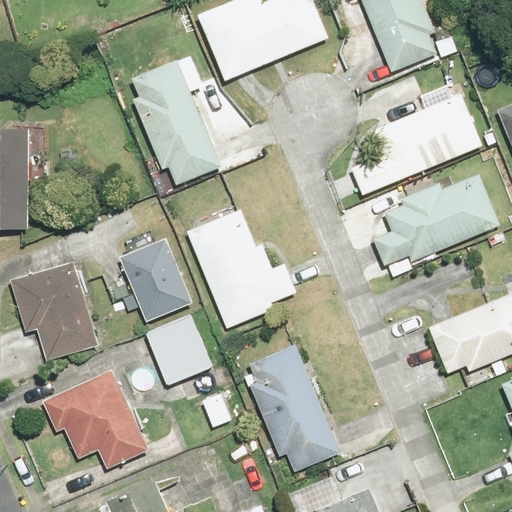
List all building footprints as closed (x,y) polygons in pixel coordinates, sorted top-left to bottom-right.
[(264,0),(240,0),(201,16),(229,84),(333,42),(315,0),(275,0),(266,4),(264,0)] [(365,0),(397,72),(441,53),(434,36),(442,32),(427,0),(365,0)] [(226,168),(181,61),(135,80),(143,98),(135,101),(165,173),(173,170),(180,187),(226,168)] [(354,169),(366,197),(486,148),(464,94),(375,131),(385,156),(354,169)] [(511,107),(502,111),(511,134),(511,107)] [(0,232),(32,233),(33,131),(0,130),(0,232)] [(413,257),(415,263),(504,226),(483,175),(445,190),(443,185),(405,201),(407,206),(389,214),(396,232),(377,240),(388,267),(413,257)] [(242,212),(190,234),(229,330),(279,309),(277,304),(300,295),(287,263),(276,267),(267,245),(257,249),(242,212)] [(113,295),(134,286),(147,316),(191,298),(166,238),(122,256),(123,259),(102,268),(113,295)] [(101,347),(78,264),(14,281),(28,333),(39,330),(48,361),(101,347)] [(511,296),(431,329),(449,374),(469,366),(472,372),(511,355),(511,296)] [(197,316),(145,332),(170,388),(214,370),(197,316)] [(344,456),(299,346),(254,365),(261,384),(253,387),(282,460),(291,457),(298,474),(344,456)] [(152,450),(116,372),(42,406),(56,435),(67,431),(81,462),(101,453),(109,470),(152,450)] [(222,391),(203,400),(214,425),(233,417),(222,391)] [(110,489),(120,511),(176,511),(175,504),(158,467),(110,489)] [(387,511),(373,476),(318,498),(323,511),(387,511)]
